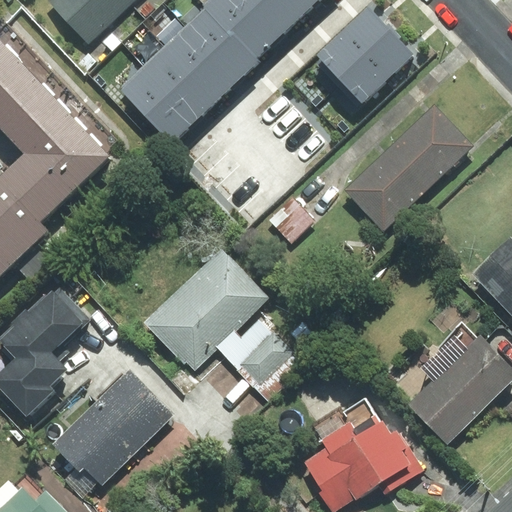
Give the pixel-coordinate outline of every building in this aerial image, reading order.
[(49,0),(88,42),(130,3),(127,0),(49,0)] [(240,0),(211,0),(205,6),(207,6),(257,59),(278,39),(240,0)] [(282,0),(240,0),(278,39),(300,18),(282,0)] [(282,0),(300,18),(319,0),(282,0)] [(257,59),(207,6),(185,26),(237,81),(258,61),(257,59)] [(338,78),(389,30),(366,6),(316,55),(338,78)] [(218,99),(237,81),(185,26),(166,44),(218,99)] [(338,78),(363,103),(413,55),(389,30),(338,78)] [(0,274),(46,230),(39,222),(106,156),(0,37),(0,128),(25,154),(0,177),(0,274)] [(196,119),(218,99),(166,44),(143,64),(196,119)] [(171,142),(196,119),(143,64),(119,88),(171,142)] [(251,115),(234,96),(206,121),(223,139),(251,115)] [(434,106),(391,147),(428,187),(472,145),(434,106)] [(428,187),(391,147),(346,189),(384,229),(428,187)] [(314,221),(292,198),(269,220),(291,243),(314,221)] [(472,273),(511,314),(511,237),(510,236),(472,273)] [(268,298),(221,250),(146,323),(184,362),(187,360),(195,369),(217,347),(234,331),(268,298)] [(84,319),(56,288),(0,339),(0,341),(16,358),(0,372),(0,388),(26,416),(54,391),(49,385),(66,370),(49,351),(84,319)] [(234,331),(217,347),(268,401),(305,365),(260,318),(241,337),(234,331)] [(411,404),(447,442),(511,380),(511,368),(481,336),(476,340),(461,325),(419,365),(435,381),(411,404)] [(130,368),(53,444),(80,471),(83,467),(102,486),(175,414),(130,368)] [(386,492),(420,470),(396,432),(390,436),(365,399),(345,412),(340,405),(311,423),(327,447),(304,462),(323,490),(319,492),(331,511),(335,511),(380,483),(386,492)] [(0,511),(64,511),(27,473),(14,484),(9,479),(0,486),(0,511)]
